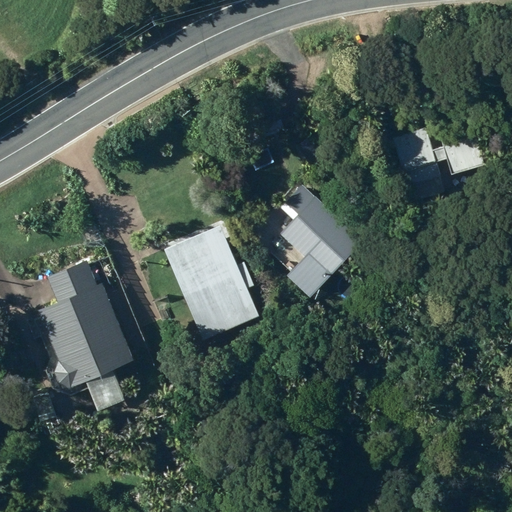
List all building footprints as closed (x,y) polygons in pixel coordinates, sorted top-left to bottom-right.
[(263,139),(289,131),(285,118),(259,126),(263,139)] [(398,134),(419,202),(450,192),(441,164),(452,160),(456,175),(489,165),(478,131),(446,141),(448,148),(437,151),(429,124),(398,134)] [(323,143),(307,155),(316,166),(332,154),(323,143)] [(246,175),(275,177),(276,165),(246,163),(246,175)] [(318,298),(369,241),(306,185),(289,203),(304,216),(286,236),(309,256),(292,275),(318,298)] [(171,250),(209,340),(265,317),(253,288),(259,285),(249,262),(242,265),(227,227),(171,250)] [(141,362),(107,284),(101,287),(90,260),(51,277),(62,303),(43,311),(66,364),(63,372),(69,387),(78,390),(95,383),(107,410),(132,399),(119,371),(141,362)] [(45,422),(61,417),(54,400),(39,405),(45,422)]
